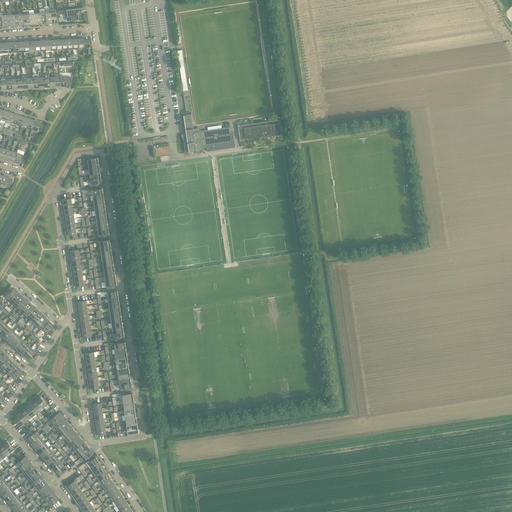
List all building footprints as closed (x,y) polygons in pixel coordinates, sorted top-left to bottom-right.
[(81,8),(57,11),(58,16),(58,15),(63,14),(63,15),(67,14),(67,17),(71,16),(71,20),(79,19),(78,15),(82,15),(81,11),(82,11),(79,11),(79,8),(81,8)] [(84,39),(78,39),(78,48),(84,48),(84,47),(85,47),(89,47),(88,47),(88,46),(89,45),(89,44),(89,43),(89,42),(88,41),(88,40),(84,40),(83,40),(83,39),(84,39)] [(188,90),(182,50),(178,51),(183,91),(188,90)] [(65,76),(60,77),(60,86),(66,86),(66,85),(66,84),(67,84),(71,84),(71,83),(71,82),(71,81),(71,80),(71,79),(71,78),(70,78),(70,77),(67,77),(66,78),(65,76)] [(5,124),(10,125),(11,123),(14,114),(9,112),(6,121),(5,124)] [(11,123),(10,125),(15,127),(16,124),(19,115),(14,114),(11,123)] [(181,135),(184,141),(186,152),(189,152),(190,152),(189,152),(204,150),(204,148),(207,148),(207,152),(236,147),(234,135),(231,135),(230,127),(194,132),(191,115),(184,116),(184,115),(186,130),(184,131),(184,130),(185,135),(184,135),(183,135),(183,136),(182,136),(181,135)] [(35,120),(32,129),(37,131),(37,130),(39,130),(39,131),(42,132),(42,131),(43,130),(43,129),(43,128),(44,128),(44,127),(44,126),(44,125),(40,124),(39,124),(40,122),(40,123),(40,122),(35,120)] [(240,141),(258,138),(282,135),(280,120),(238,126),(240,141)] [(11,151),(8,160),(13,162),(16,153),(11,151)] [(16,153),(13,162),(19,164),(19,163),(19,162),(20,162),(24,164),(24,163),(25,162),(25,161),(25,160),(26,160),(26,159),(26,158),(26,157),(23,156),(21,156),(22,155),(16,153)] [(3,176),(0,185),(6,186),(6,185),(8,186),(7,186),(11,187),(10,187),(11,187),(11,186),(11,185),(12,185),(12,184),(12,183),(12,182),(12,181),(13,181),(9,179),(9,180),(8,179),(8,178),(9,178),(3,176)] [(101,178),(90,180),(91,187),(97,186),(97,184),(102,183),(101,178)] [(6,296),(10,300),(17,292),(14,288),(10,292),(8,290),(3,295),(6,297),(6,296)] [(17,292),(10,300),(14,303),(21,294),(19,293),(17,292)] [(21,294),(14,303),(17,306),(24,298),(23,297),(23,296),(21,294)] [(24,298),(17,306),(21,309),(28,301),(26,299),(26,300),(24,298)] [(28,301),(21,309),(24,313),(31,305),(30,303),(28,301)] [(31,305),(24,313),(28,316),(35,307),(33,306),(31,305)] [(35,307),(28,316),(31,319),(38,311),(37,310),(37,309),(35,307)] [(38,311),(31,319),(35,322),(43,314),(41,312),(40,313),(38,311)] [(43,314),(35,322),(38,326),(45,318),(44,317),(45,316),(43,314)] [(45,318),(38,326),(42,329),(49,321),(45,318)] [(49,321),(42,329),(46,332),(49,329),(50,329),(52,327),(51,326),(53,325),(49,321)] [(7,325),(0,331),(0,333),(1,334),(0,335),(2,337),(10,328),(7,325)] [(10,328),(2,337),(4,338),(5,338),(6,339),(14,332),(10,328)] [(14,332),(6,339),(8,341),(7,341),(9,343),(17,335),(14,332)] [(17,335),(9,343),(11,345),(12,344),(13,346),(20,338),(17,335)] [(20,338),(13,346),(17,349),(24,342),(20,338)] [(24,342),(17,349),(20,352),(27,345),(24,342)] [(27,345),(20,352),(24,356),(31,348),(27,345)] [(31,348),(24,356),(27,359),(29,358),(32,356),(31,355),(35,352),(31,348)] [(8,358),(1,365),(4,369),(12,361),(10,359),(8,358)] [(12,361),(4,369),(8,372),(15,365),(13,363),(14,362),(12,361)] [(15,365),(8,372),(11,375),(18,368),(15,365)] [(18,368),(11,375),(15,379),(18,375),(19,376),(21,373),(22,371),(18,368)] [(40,396),(36,399),(43,407),(47,404),(40,396)] [(34,400),(32,402),(39,410),(43,407),(36,399),(35,401),(34,400)] [(31,404),(29,405),(36,413),(39,410),(32,402),(30,403),(31,404)] [(27,406),(25,408),(32,417),(36,413),(29,405),(27,407),(27,406)] [(23,410),(22,412),(28,420),(32,417),(25,408),(23,410)] [(22,412),(18,415),(25,423),(28,420),(22,412)] [(51,419),(54,423),(62,417),(59,413),(51,419)] [(15,420),(17,423),(17,422),(21,426),(25,423),(18,415),(14,418),(15,419),(15,420)] [(62,417),(54,423),(57,427),(65,420),(62,417)] [(65,420),(57,427),(60,431),(69,423),(67,421),(67,422),(65,420)] [(69,423),(60,431),(63,434),(72,428),(70,426),(71,425),(69,423)] [(72,428),(63,434),(67,438),(75,431),(74,429),(73,429),(72,428)] [(75,431),(67,438),(70,442),(78,435),(76,434),(77,433),(75,431)] [(28,439),(31,442),(39,436),(36,432),(28,439)] [(78,435),(70,442),(73,445),(81,438),(80,436),(79,437),(78,435)] [(39,436),(31,442),(33,444),(32,445),(34,447),(42,439),(39,436)] [(81,438),(73,445),(76,449),(84,442),(83,441),(83,440),(81,438)] [(42,439),(34,447),(35,449),(36,448),(37,450),(45,443),(42,439)] [(7,441),(3,444),(10,452),(14,449),(7,441)] [(84,442),(76,449),(79,453),(88,446),(86,443),(85,444),(84,442)] [(45,443),(37,450),(39,451),(38,452),(40,454),(49,447),(45,443)] [(1,445),(0,445),(0,447),(6,455),(10,452),(3,444),(2,445),(1,445)] [(88,446),(79,453),(82,457),(90,450),(89,448),(88,446)] [(49,447),(40,454),(42,456),(44,457),(52,450),(49,447)] [(52,450),(44,457),(47,461),(55,454),(52,450)] [(90,450),(82,457),(85,460),(93,454),(90,450)] [(55,454),(47,461),(50,465),(58,458),(55,454)] [(18,463),(21,467),(29,460),(26,456),(18,463)] [(86,463),(90,468),(99,462),(96,457),(90,462),(89,461),(86,463)] [(58,458),(50,465),(53,468),(61,462),(58,458)] [(29,460),(21,467),(24,471),(33,464),(31,461),(30,462),(29,460)] [(61,462),(53,468),(56,472),(57,471),(58,472),(61,469),(60,469),(64,465),(61,462)] [(99,462),(90,468),(93,472),(102,466),(99,462)] [(33,464),(24,471),(27,474),(35,468),(34,466),(33,464)] [(102,466),(93,472),(96,476),(105,470),(102,466)] [(35,468),(27,474),(30,478),(39,471),(37,469),(36,470),(35,468)] [(105,470),(96,476),(99,481),(108,474),(105,470)] [(39,471),(30,478),(33,482),(41,475),(40,474),(40,473),(39,471)] [(108,474),(99,481),(102,485),(111,478),(108,474)] [(41,475),(33,482),(36,486),(45,479),(43,477),(42,477),(41,475)] [(111,478),(102,485),(105,489),(114,483),(111,478)] [(45,479),(36,486),(39,490),(47,483),(46,481),(45,479)] [(65,486),(69,491),(78,485),(76,482),(75,481),(69,485),(69,484),(65,486)] [(8,483),(0,489),(0,491),(1,493),(1,492),(3,494),(11,487),(8,483)] [(47,483),(39,490),(42,493),(50,487),(47,483)] [(114,483),(105,489),(108,493),(117,487),(114,483)] [(78,485),(69,491),(72,496),(81,489),(78,485)] [(11,487),(3,494),(4,495),(3,496),(5,498),(14,491),(11,487)] [(50,487),(42,493),(45,497),(53,491),(50,487)] [(117,487),(108,493),(111,497),(120,491),(117,487)] [(81,489),(72,496),(75,500),(84,494),(81,489)] [(14,491),(5,498),(7,500),(9,501),(17,495),(14,491)] [(53,491),(45,497),(48,501),(56,494),(53,491)] [(120,491),(111,497),(114,501),(123,495),(120,491)] [(56,494),(48,501),(51,505),(55,502),(58,500),(57,500),(59,498),(56,494)] [(84,494),(75,500),(78,504),(87,498),(84,494)] [(17,495),(9,501),(10,503),(9,503),(11,505),(20,498),(17,495)] [(123,495),(114,501),(117,506),(126,500),(123,495)] [(20,498),(11,505),(13,508),(13,507),(15,509),(23,502),(20,498)] [(87,498),(78,504),(81,508),(90,502),(87,498)] [(126,500),(117,506),(119,510),(128,504),(126,500)] [(23,502),(15,509),(17,511),(18,511),(26,506),(23,502)] [(90,502),(81,508),(83,511),(84,511),(93,506),(90,502)]
